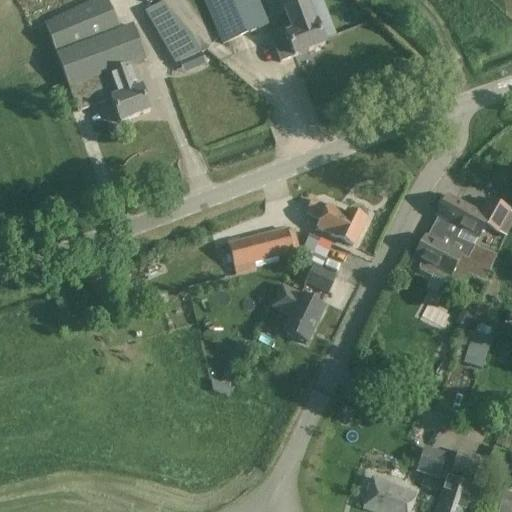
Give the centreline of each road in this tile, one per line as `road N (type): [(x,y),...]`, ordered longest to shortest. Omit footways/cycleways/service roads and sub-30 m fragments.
road 1 (tertiary): [(0,271),(453,106)]
road 2 (tertiary): [(271,511),(416,193),(459,138),(453,106)]
